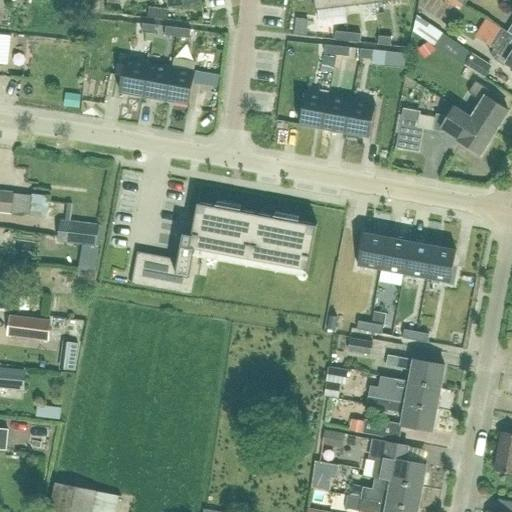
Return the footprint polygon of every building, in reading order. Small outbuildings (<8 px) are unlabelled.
[(343,0),(312,0),(314,11),(345,7),(343,0)] [(148,7),(147,18),(154,19),(155,8),(148,7)] [(155,25),(143,24),(142,31),(154,32),(155,25)] [(178,29),(166,27),(165,34),(177,36),(178,29)] [(511,31),(508,30),(507,32),(500,27),(489,45),(494,49),(492,52),(496,55),(495,58),(506,65),(508,62),(511,64),(511,31)] [(190,30),(178,29),(177,36),(189,37),(190,30)] [(348,33),(336,32),(335,39),(347,40),(348,33)] [(360,34),(348,33),(347,40),(359,42),(360,34)] [(391,38),(379,37),(378,44),(390,45),(391,38)] [(337,47),(325,46),(324,53),(336,54),(337,47)] [(349,48),(337,47),(336,54),(348,56),(349,48)] [(372,51),(361,49),(360,57),(371,58),(372,51)] [(372,59),(371,64),(384,66),(386,52),(373,50),(373,51),(372,59)] [(464,65),(484,78),(492,65),(472,52),(464,65)] [(148,63),(125,59),(119,92),(142,96),(148,63)] [(172,68),(148,63),(142,96),(166,100),(172,68)] [(195,72),(172,68),(166,100),(189,104),(193,83),(195,72)] [(92,71),(87,87),(97,90),(102,74),(92,71)] [(195,72),(193,83),(217,87),(220,75),(195,71),(195,72)] [(469,83),(455,106),(471,116),(471,115),(473,116),(496,130),(509,109),(487,95),(488,94),(469,83)] [(305,92),(299,124),(323,129),(329,96),(305,92)] [(352,100),(329,96),(323,129),(346,133),(352,100)] [(375,104),(352,100),(346,133),(369,137),(375,104)] [(460,138),(482,153),(496,130),(473,116),(471,115),(471,116),(455,106),(450,113),(438,111),(435,131),(461,136),(460,138)] [(403,109),(400,125),(416,128),(419,112),(403,109)] [(0,200),(31,203),(32,196),(13,194),(13,192),(0,190),(0,200)] [(31,203),(0,200),(0,212),(29,215),(31,203)] [(137,251),(130,284),(192,296),(195,277),(198,277),(201,263),(198,263),(200,250),(308,271),(317,225),(198,202),(191,235),(183,233),(178,259),(137,251)] [(89,246),(85,268),(94,270),(98,246),(95,246),(98,224),(69,220),(66,243),(89,246)] [(363,234),(357,266),(381,271),(386,238),(363,234)] [(410,242),(386,238),(381,271),(404,275),(410,242)] [(433,246),(410,242),(404,275),(427,279),(433,246)] [(456,250),(433,246),(427,279),(450,283),(456,250)] [(20,295),(1,293),(0,299),(0,308),(19,311),(20,295)] [(51,319),(9,314),(6,336),(49,341),(51,319)] [(371,323),(358,321),(357,329),(369,332),(371,323)] [(369,332),(381,334),(383,325),(371,323),(369,332)] [(60,326),(59,339),(73,339),(73,326),(60,326)] [(416,332),(404,329),(402,338),(415,340),(416,332)] [(415,340),(427,343),(429,334),(416,332),(415,340)] [(373,341),(349,338),(348,351),(371,354),(373,341)] [(412,381),(443,386),(447,364),(417,358),(416,359),(390,354),(388,364),(414,369),(412,381)] [(345,385),(348,369),(328,366),(326,382),(345,385)] [(26,369),(0,367),(0,388),(24,390),(26,369)] [(443,386),(412,381),(410,392),(384,387),(384,388),(370,385),(367,402),(370,403),(372,395),(439,407),(443,386)] [(370,403),(367,402),(366,406),(406,414),(404,424),(434,430),(439,407),(372,395),(370,403)] [(351,419),(349,430),(399,440),(402,424),(381,419),(380,421),(365,418),(364,421),(351,419)] [(9,429),(0,427),(0,447),(7,448),(9,429)] [(324,429),(322,444),(343,448),(345,433),(324,429)] [(35,431),(35,452),(49,452),(50,432),(35,431)] [(496,470),(511,473),(511,433),(503,432),(496,470)] [(376,476),(394,480),(424,485),(428,463),(404,459),(407,444),(376,438),(373,454),(380,456),(376,476)] [(330,491),(332,478),(313,475),(310,487),(330,491)] [(49,511),(92,511),(97,491),(83,488),(85,480),(72,478),(71,485),(56,482),(49,511)] [(394,480),(391,491),(391,493),(363,487),(361,496),(420,507),(424,485),(394,480)] [(344,509),(358,511),(361,497),(346,495),(344,509)] [(418,511),(420,507),(361,496),(361,497),(358,511),(363,511),(418,511)] [(511,511),(511,500),(500,498),(497,511),(495,511),(489,511),(488,511),(511,511)]
